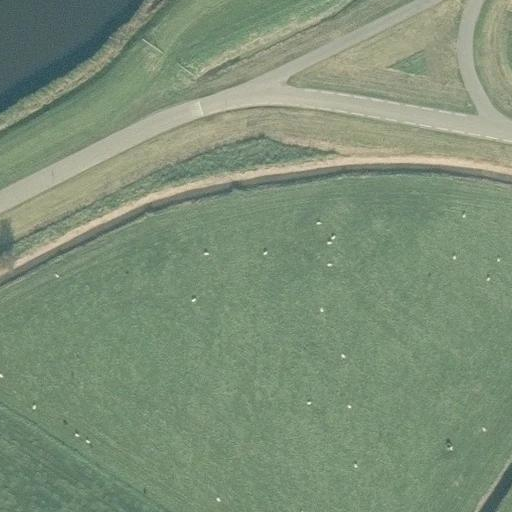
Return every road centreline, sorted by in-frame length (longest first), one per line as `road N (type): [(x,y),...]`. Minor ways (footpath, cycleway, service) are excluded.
road 1 (unclassified): [(0,202),(184,113),(246,92)]
road 2 (unclassified): [(246,92),(496,130)]
road 3 (unclassified): [(246,92),(436,0)]
road 4 (unclassified): [(496,130),(464,55),(474,0)]
